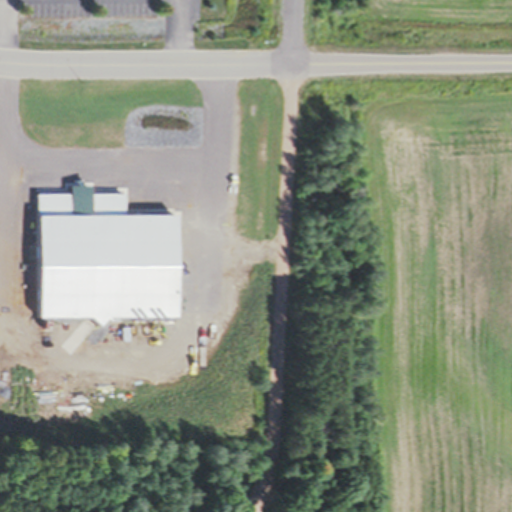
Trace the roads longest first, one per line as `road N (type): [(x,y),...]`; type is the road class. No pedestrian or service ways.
road 1 (residential): [(295,0),(278,386),(253,511)]
road 2 (residential): [(511,61),(72,68),(0,61)]
